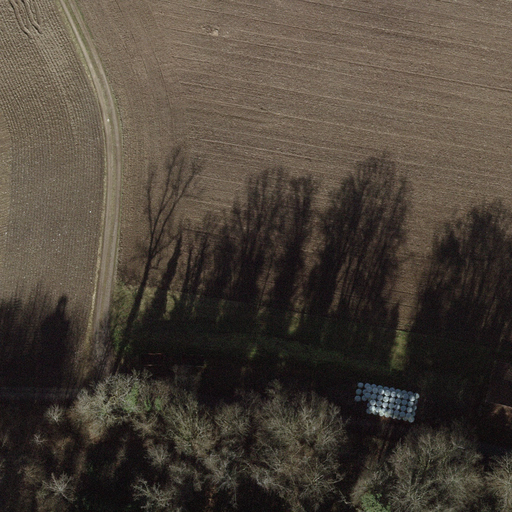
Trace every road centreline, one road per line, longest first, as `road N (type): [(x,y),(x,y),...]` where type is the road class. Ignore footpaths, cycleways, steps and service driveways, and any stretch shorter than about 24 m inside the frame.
road 1 (track): [(0,389),(300,408),(511,450)]
road 2 (track): [(102,393),(112,108),(65,0)]
